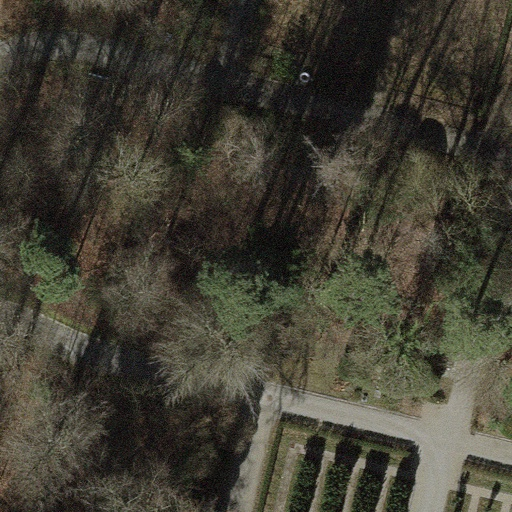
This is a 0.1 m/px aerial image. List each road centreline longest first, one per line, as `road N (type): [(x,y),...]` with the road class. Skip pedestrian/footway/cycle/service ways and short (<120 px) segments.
road 1 (track): [(511,153),(221,82),(0,16)]
road 2 (track): [(239,511),(266,397),(511,455)]
road 3 (track): [(0,314),(108,358),(266,397)]
road 4 (track): [(511,289),(484,324),(455,442)]
